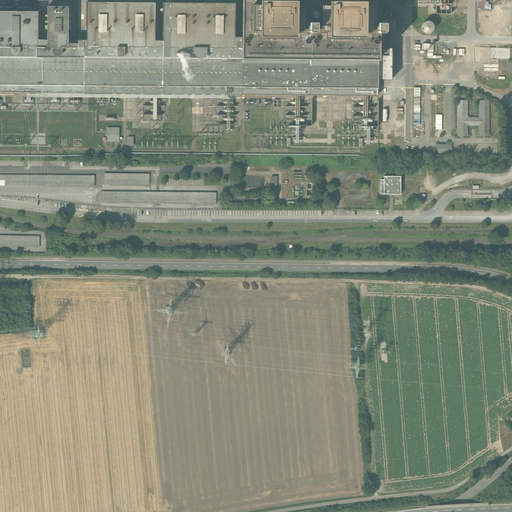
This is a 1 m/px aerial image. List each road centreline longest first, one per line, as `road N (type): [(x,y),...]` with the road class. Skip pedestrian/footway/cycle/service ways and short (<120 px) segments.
road 1 (track): [(511,299),(443,283),(0,278)]
road 2 (secondary): [(0,265),(462,271),(511,283)]
road 3 (track): [(279,511),(430,492)]
